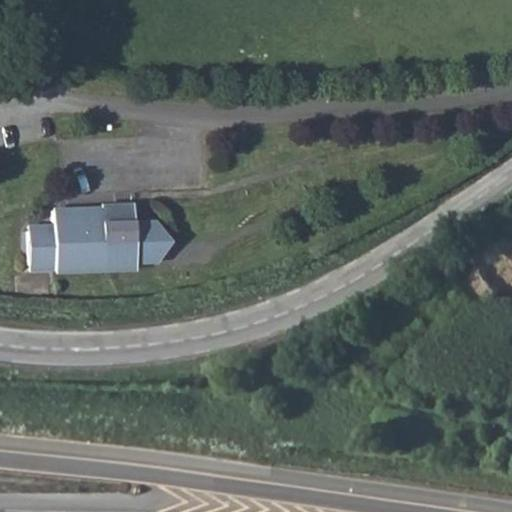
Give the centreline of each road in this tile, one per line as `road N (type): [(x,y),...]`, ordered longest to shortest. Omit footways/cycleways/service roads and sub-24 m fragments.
road 1 (tertiary): [(0,347),(106,350),(281,312),(346,285),(511,171)]
road 2 (motorway): [(427,511),(0,456)]
